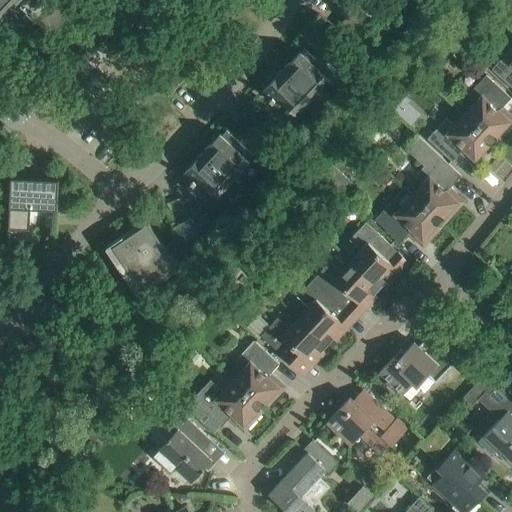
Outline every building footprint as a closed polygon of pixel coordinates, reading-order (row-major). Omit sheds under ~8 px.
[(19,7),(11,0),(0,0),(0,22),(2,25),(12,15),(22,25),(29,18),(26,14),(26,13),(19,7)] [(371,17),(350,1),(342,12),(363,28),(371,17)] [(368,31),(363,28),(342,12),(341,13),(345,17),(337,28),(359,44),(368,31)] [(329,80),(313,64),(316,60),(304,48),(300,52),(284,69),(312,95),(313,96),(329,80)] [(511,49),(511,48),(492,69),(511,87),(511,49)] [(298,116),(314,100),(310,96),(312,95),(284,69),(262,91),(271,100),(276,95),(298,116)] [(511,98),(497,85),(487,75),(468,95),(476,103),(465,114),(493,140),(497,136),(500,139),(511,126),(511,122),(502,114),(506,110),(503,107),(511,98)] [(318,104),(309,114),(317,121),(326,111),(318,104)] [(489,144),(493,140),(465,114),(455,125),(447,117),(428,138),(452,161),(461,152),(464,154),(467,151),(479,162),(492,148),(489,144)] [(257,141),(266,132),(259,126),(250,135),(257,141)] [(233,179),(254,156),(226,130),(221,135),(220,134),(204,151),(233,179)] [(266,132),(257,141),(264,147),(272,138),(266,132)] [(461,175),(447,162),(418,136),(406,149),(424,166),(415,176),(423,184),(412,195),(440,221),(444,216),(448,219),(461,205),(449,194),(453,190),(450,188),(461,175)] [(204,151),(183,174),(193,184),(188,189),(196,197),(206,186),(223,202),(239,184),(233,179),(204,151)] [(57,210),(59,180),(11,178),(8,229),(29,230),(30,209),(57,210)] [(394,199),(374,219),(385,229),(400,242),(408,233),(411,235),(414,232),(426,243),(440,228),(436,225),(440,221),(412,195),(404,187),(394,199)] [(210,237),(190,219),(176,225),(195,253),(210,237)] [(134,231),(112,246),(142,291),(143,290),(143,291),(172,272),(173,273),(179,269),(177,267),(179,266),(178,265),(177,266),(171,256),(171,255),(171,254),(170,255),(148,223),(146,224),(144,221),(144,222),(145,224),(135,231),(134,229),(133,229),(134,231)] [(391,245),(376,231),(366,222),(349,240),(359,249),(350,260),(379,287),(384,281),(388,284),(408,263),(390,246),(391,245)] [(313,279),(356,318),(377,296),(374,293),(379,287),(350,260),(340,271),(330,261),(313,279)] [(298,316),(327,344),(332,338),(336,341),(356,318),(313,279),(297,296),(307,306),(298,316)] [(210,296),(200,308),(212,319),(222,307),(210,296)] [(287,358),(305,374),(325,352),(322,349),(327,344),(298,316),(288,327),(277,317),(261,335),(286,358),(287,358)] [(436,382),(442,376),(455,361),(428,336),(419,346),(414,342),(402,355),(404,357),(400,361),(394,356),(379,372),(388,380),(385,382),(396,392),(398,390),(403,394),(414,383),(417,386),(428,375),(436,382)] [(279,364),(265,350),(254,341),(236,361),(244,369),(233,380),(261,406),(265,401),(269,405),(282,390),(270,379),(274,375),(271,373),(279,364)] [(257,410),(261,406),(233,380),(223,391),(210,380),(191,400),(221,427),(229,418),(232,421),(235,417),(247,428),(261,414),(257,410)] [(478,382),(464,397),(472,406),(486,391),(478,382)] [(341,407),(327,422),(341,435),(351,445),(361,435),(381,454),(390,444),(392,445),(408,428),(397,418),(395,420),(377,403),(367,413),(355,401),(354,401),(353,401),(352,401),(350,403),(350,404),(350,405),(351,406),(348,409),(345,407),(345,406),(344,406),(343,406),(342,406),(341,406),(341,407)] [(177,408),(167,420),(177,429),(152,456),(171,473),(176,468),(192,482),(205,468),(208,471),(225,452),(177,408)] [(511,466),(511,465),(511,415),(507,411),(478,441),(492,454),(496,451),(511,466)] [(437,426),(426,438),(438,450),(450,438),(437,426)] [(456,511),(464,511),(465,511),(484,491),(475,483),(483,474),(456,448),(439,467),(445,473),(435,484),(455,503),(451,508),(456,511)] [(273,498),(283,507),(284,511),(310,511),(314,508),(301,495),(325,469),(308,452),(276,486),(280,490),(273,498)] [(374,494),(364,485),(349,502),(359,511),(374,494)] [(435,511),(419,497),(404,511),(435,511)]
